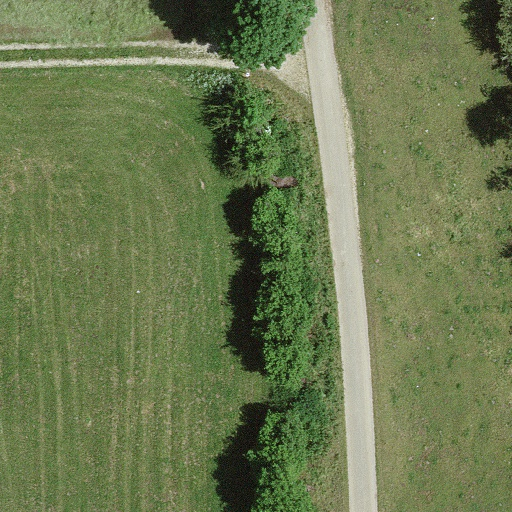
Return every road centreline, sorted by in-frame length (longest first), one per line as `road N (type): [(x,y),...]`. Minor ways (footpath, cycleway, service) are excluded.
road 1 (track): [(309,0),(367,511)]
road 2 (track): [(0,54),(317,74)]
